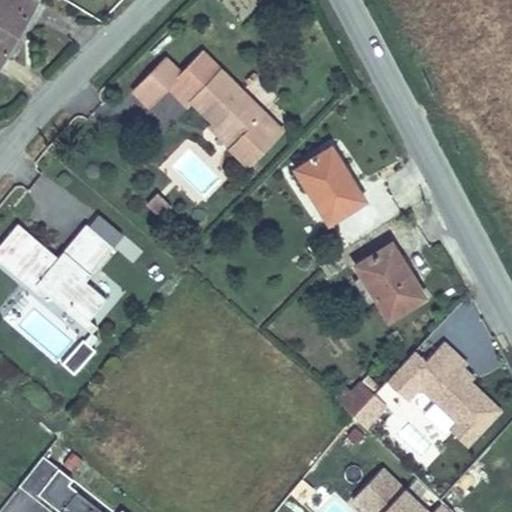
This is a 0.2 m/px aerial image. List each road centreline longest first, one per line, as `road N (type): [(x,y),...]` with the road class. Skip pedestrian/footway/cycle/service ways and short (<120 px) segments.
road 1 (secondary): [(343,0),(511,317)]
road 2 (residential): [(148,0),(0,161)]
